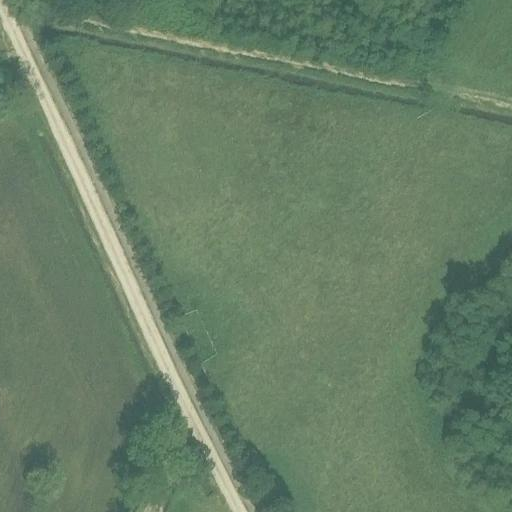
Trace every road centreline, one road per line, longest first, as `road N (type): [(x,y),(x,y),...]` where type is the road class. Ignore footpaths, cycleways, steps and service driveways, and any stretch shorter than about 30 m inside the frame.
road 1 (track): [(0,2),(239,511)]
road 2 (track): [(1,4),(425,86)]
